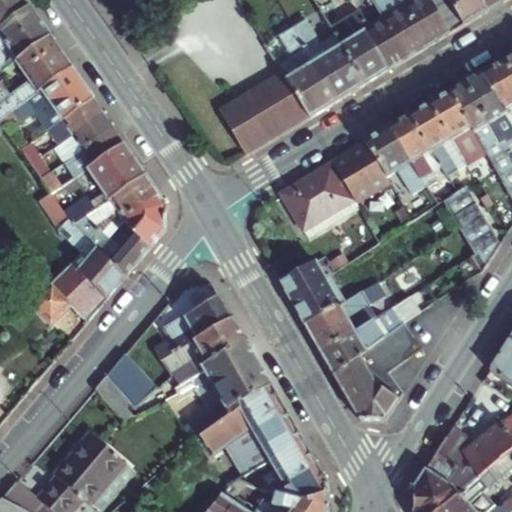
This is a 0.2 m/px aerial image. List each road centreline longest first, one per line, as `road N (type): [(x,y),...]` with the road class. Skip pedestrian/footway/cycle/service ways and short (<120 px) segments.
road 1 (residential): [(511,26),(258,178),(212,214)]
road 2 (residential): [(212,214),(0,470)]
road 3 (primary): [(373,496),(212,214)]
road 4 (primary): [(212,214),(67,0)]
road 5 (tertiary): [(511,281),(373,496)]
